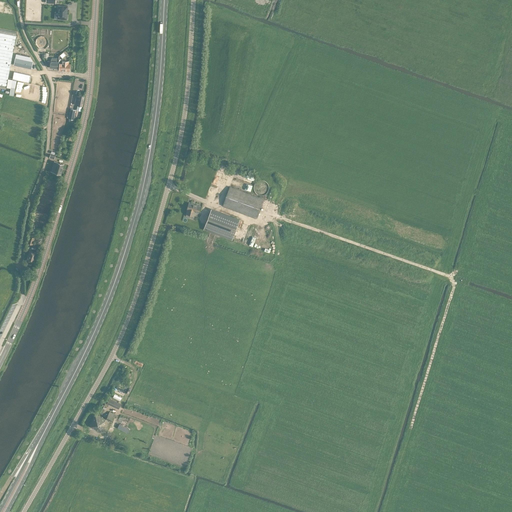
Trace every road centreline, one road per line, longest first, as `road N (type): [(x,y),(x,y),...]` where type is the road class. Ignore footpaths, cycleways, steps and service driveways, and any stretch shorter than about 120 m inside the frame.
road 1 (unclassified): [(23,511),(111,356),(139,283),(178,147),(193,0)]
road 2 (track): [(209,202),(453,280),(384,511)]
road 3 (primary): [(33,452),(119,269),(151,145),(165,0)]
road 4 (tertiary): [(27,300),(87,106),(96,0)]
road 5 (track): [(24,298),(20,261),(46,160),(52,82),(22,26),(20,0)]
